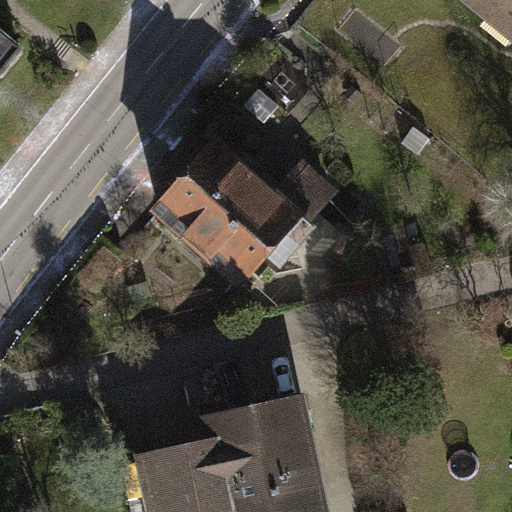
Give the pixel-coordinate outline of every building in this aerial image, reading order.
[(511,0),(472,0),(511,32),(511,0)] [(0,49),(9,38),(0,30),(0,49)] [(226,150),(250,130),(228,105),(205,125),(226,150)] [(217,146),(160,211),(186,234),(187,245),(202,258),(214,258),(240,281),(268,249),(281,260),(310,227),(297,216),(321,188),(298,167),(273,195),(217,146)] [(199,445),(123,461),(133,511),(323,511),(299,399),(222,415),(208,418),(213,442),(199,445)] [(192,412),(199,445),(213,442),(208,418),(222,415),(221,407),(192,412)]
